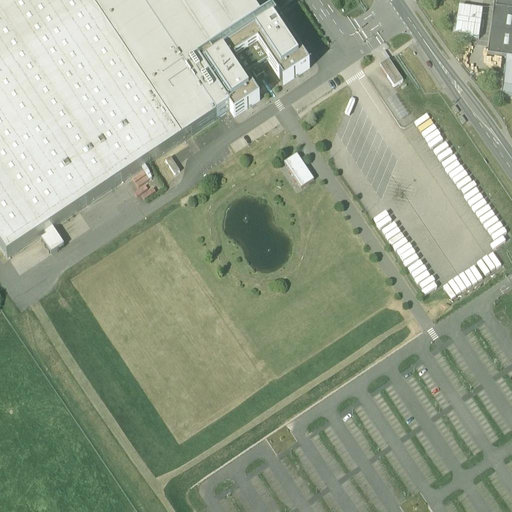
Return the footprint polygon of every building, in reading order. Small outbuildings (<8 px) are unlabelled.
[(261,23),(245,0),(0,0),(0,251),(8,263),(45,238),(53,232),(230,114),(234,120),(260,103),(245,80),(253,75),(256,81),(264,76),(261,70),(268,64),(284,87),(310,69),(273,14),(261,23)] [(426,0),(439,16),(454,3),(451,0),(426,0)] [(511,0),(494,0),(487,58),(506,61),(511,61),(511,0)] [(511,61),(506,61),(501,98),(511,99),(511,61)] [(390,63),(381,69),(394,89),(403,83),(390,63)] [(314,182),(297,157),(284,165),(301,191),(314,182)] [(180,175),(170,161),(165,164),(175,178),(180,175)] [(64,249),(53,232),(45,238),(47,240),(42,243),(51,258),(64,249)]
